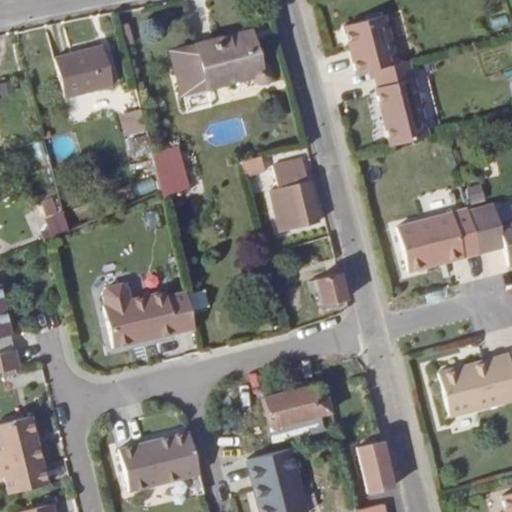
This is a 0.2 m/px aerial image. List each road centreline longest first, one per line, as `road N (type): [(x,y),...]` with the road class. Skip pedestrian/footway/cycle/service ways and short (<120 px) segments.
road 1 (residential): [(375,330),(290,0)]
road 2 (residential): [(187,376),(375,330)]
road 3 (residential): [(422,511),(375,330)]
road 4 (residential): [(187,376),(221,511)]
road 5 (residential): [(68,407),(187,376)]
road 6 (residential): [(493,301),(375,330)]
